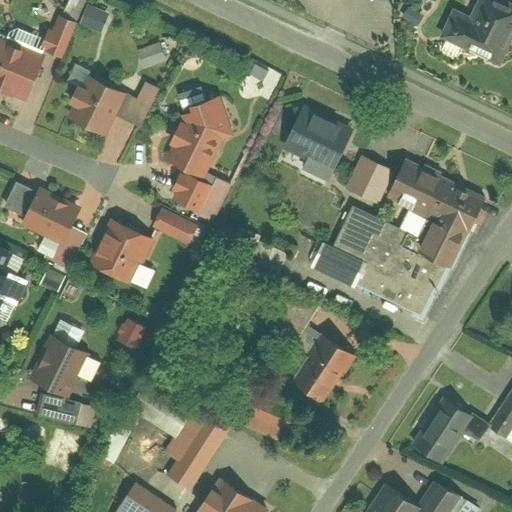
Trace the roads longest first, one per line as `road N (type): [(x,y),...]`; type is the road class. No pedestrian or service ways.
road 1 (residential): [(320,511),(511,224)]
road 2 (tertiary): [(211,0),(511,141)]
